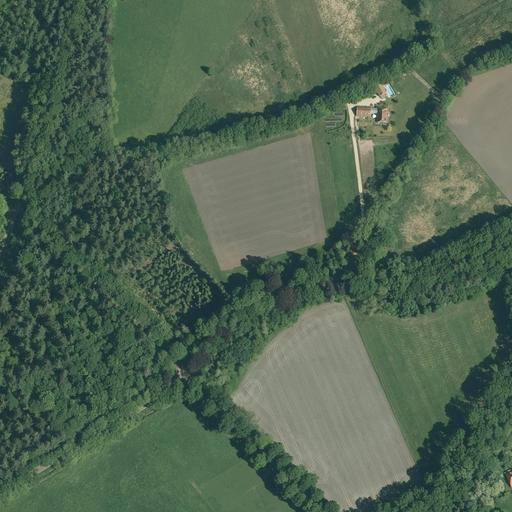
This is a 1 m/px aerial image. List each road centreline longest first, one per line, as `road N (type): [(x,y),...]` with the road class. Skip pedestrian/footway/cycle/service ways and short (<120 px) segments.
road 1 (tertiary): [(183,371),(225,326),(273,300),(410,278),(511,235)]
road 2 (tertiary): [(0,495),(147,404),(183,371)]
road 3 (track): [(14,205),(72,0)]
road 4 (unknown): [(358,286),(369,240),(351,105),(363,96),(374,102)]
road 5 (unclassified): [(325,511),(183,371)]
road 6 (track): [(14,205),(151,340)]
road 7 (track): [(511,373),(417,501),(395,511)]
